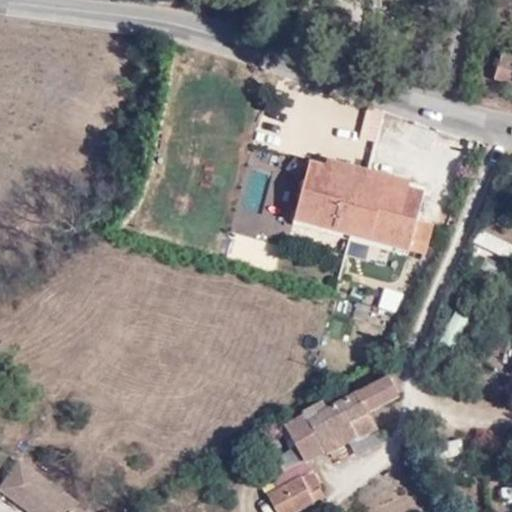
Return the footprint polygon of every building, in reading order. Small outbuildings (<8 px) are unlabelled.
[(511,58),(507,57),(500,81),(511,84),(511,58)] [(351,173),(366,177),(368,170),(333,160),(328,168),(328,174),(348,180),(351,173)] [(311,163),(296,223),(351,237),(366,177),(351,173),(348,180),(328,174),(328,168),(311,163)] [(407,183),(408,181),(368,170),(366,177),(391,185),(390,190),(406,195),(408,190),(410,185),(408,184),(407,183)] [(366,177),(351,237),(402,251),(414,251),(427,255),(431,256),(438,225),(419,221),(424,195),(408,190),(406,195),(390,190),(391,185),(366,177)] [(390,376),(362,393),(374,415),(403,398),(390,376)] [(382,432),(374,415),(362,393),(340,406),(333,409),(325,414),(318,422),(311,414),(290,427),(300,447),(296,449),(303,459),(280,472),(261,483),(278,511),(301,511),(320,501),(303,477),(314,471),(308,461),(330,451),(331,455),(363,438),(364,441),(382,432)] [(325,414),(333,409),(340,406),(332,394),(308,409),(311,414),(318,422),(325,414)] [(303,459),(296,449),(274,462),(280,472),(303,459)] [(36,502),(49,511),(33,471),(23,464),(3,493),(29,511),(36,502)] [(50,511),(91,511),(33,471),(49,511),(50,511)] [(320,501),(329,496),(314,471),(303,477),(320,501)] [(29,511),(49,511),(36,502),(29,511)]
